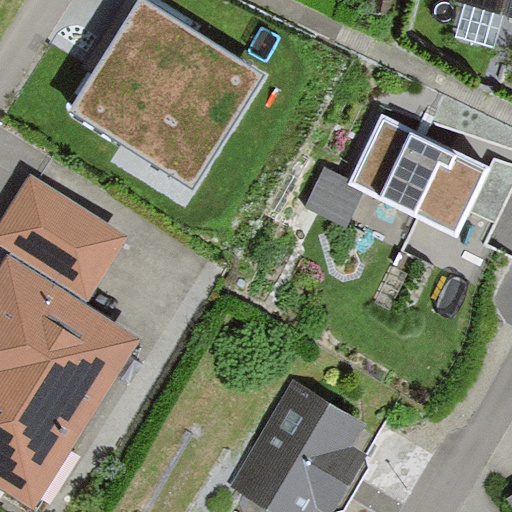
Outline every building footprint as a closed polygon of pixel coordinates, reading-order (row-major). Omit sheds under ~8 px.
[(273,83),(143,0),(141,0),(67,116),(198,199),(273,83)] [(511,0),(455,0),(483,8),(466,61),(511,74),(511,0)] [(488,178),(386,124),(350,192),(452,246),(488,178)] [(113,242),(22,185),(0,219),(0,254),(76,302),(113,242)] [(121,347),(0,270),(0,494),(20,507),(121,347)] [(354,425),(291,385),(225,486),(266,511),(300,511),(306,504),(319,511),(322,511),(354,463),(337,452),(354,425)] [(511,511),(511,493),(501,500),(508,511),(511,511)]
